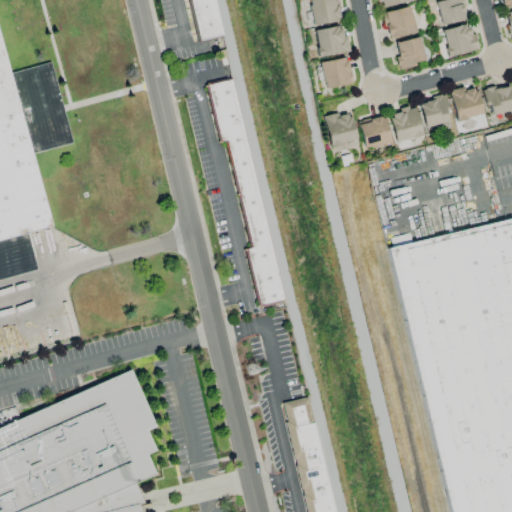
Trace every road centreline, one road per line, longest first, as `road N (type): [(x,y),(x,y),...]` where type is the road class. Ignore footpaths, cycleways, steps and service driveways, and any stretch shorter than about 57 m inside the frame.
road 1 (tertiary): [(257,511),(135,0)]
road 2 (residential): [(340,511),(218,0)]
road 3 (residential): [(283,0),(401,511)]
road 4 (residential): [(511,60),(377,95),(359,0)]
